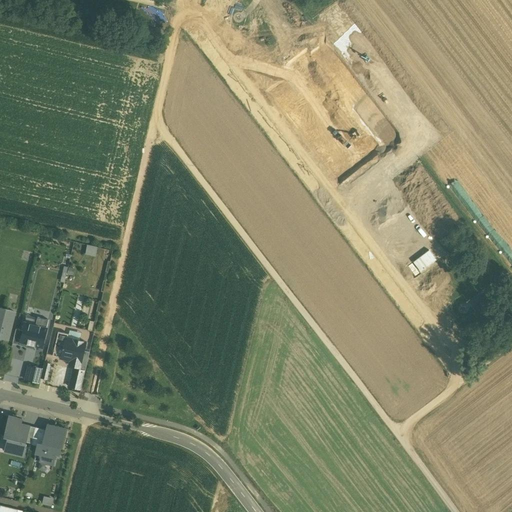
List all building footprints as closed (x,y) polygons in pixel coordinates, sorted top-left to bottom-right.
[(276,93),(340,173),(374,146),(310,66),(276,93)] [(86,244),(84,253),(94,255),(96,246),(86,244)] [(14,312),(0,308),(0,337),(7,340),(14,312)] [(28,344),(42,348),(49,320),(38,317),(36,326),(24,323),(22,331),(18,345),(27,347),(28,344)] [(13,343),(18,345),(22,331),(16,329),(13,343)] [(86,342),(67,338),(68,334),(58,332),(53,356),(71,360),(70,365),(75,366),(86,369),(89,352),(84,351),(86,342)] [(51,365),(45,364),(43,370),(41,378),(48,379),(51,365)] [(40,385),(41,378),(43,370),(28,366),(24,381),(40,385)] [(86,369),(75,366),(70,388),(81,390),(86,369)] [(18,420),(7,417),(0,448),(0,450),(23,456),(30,426),(17,423),(18,420)] [(66,429),(48,424),(46,430),(43,445),(38,444),(37,446),(35,454),(40,455),(39,462),(53,465),(56,455),(59,456),(66,429)] [(46,430),(36,428),(31,445),(37,446),(38,444),(43,445),(46,430)]
